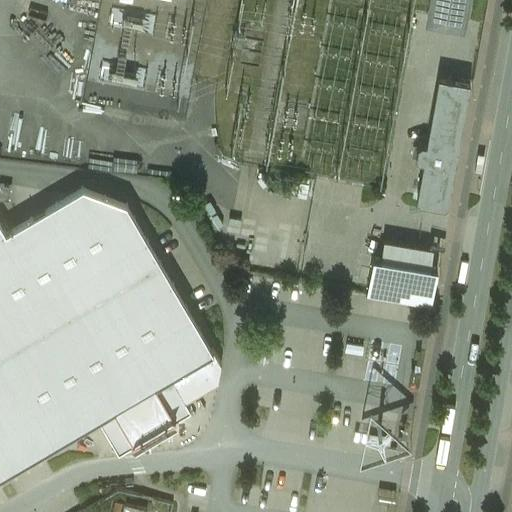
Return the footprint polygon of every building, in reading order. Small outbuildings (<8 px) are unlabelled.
[(465,0),(430,0),(428,14),(462,20),(465,0)] [(439,76),(426,144),(422,143),(418,146),(416,156),(420,161),(423,161),(416,198),(419,202),(444,206),(448,203),(455,165),(458,149),(458,148),(470,81),(439,76)] [(7,233),(0,221),(0,472),(4,471),(4,472),(6,471),(5,470),(30,456),(30,457),(32,456),(31,455),(55,440),(56,442),(58,441),(57,440),(81,425),(82,427),(83,426),(83,425),(98,416),(108,434),(123,425),(133,442),(176,417),(166,400),(180,392),(170,374),(185,365),(186,366),(187,365),(186,364),(211,350),(199,329),(200,328),(199,327),(198,328),(186,307),(187,306),(186,305),(185,305),(173,285),(174,284),(173,282),(172,283),(160,263),(161,262),(160,260),(159,261),(147,240),(148,239),(147,238),(146,239),(134,218),(135,217),(134,216),(133,217),(126,205),(128,205),(127,203),(126,204),(105,197),(106,195),(104,194),(104,196),(84,188),(83,187),(81,188),(82,189),(58,204),(57,202),(55,203),(56,204),(32,219),(31,217),(30,218),(30,220),(7,233)] [(433,247),(384,239),(380,257),(373,256),(366,293),(431,304),(437,267),(430,266),(433,247)] [(364,346),(346,343),(345,351),(363,354),(364,346)] [(170,374),(180,392),(185,401),(219,382),(222,367),(211,350),(186,364),(187,365),(186,366),(185,365),(170,374)]
